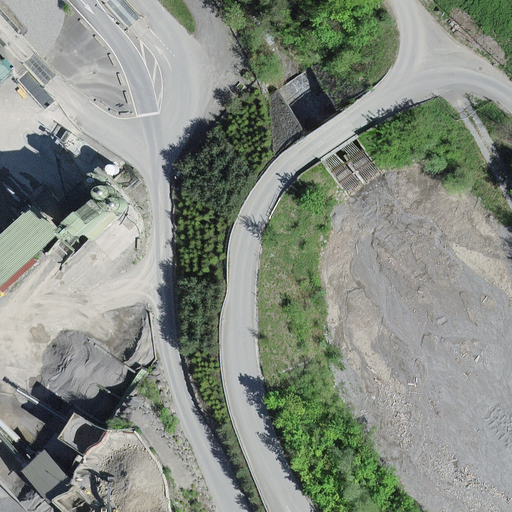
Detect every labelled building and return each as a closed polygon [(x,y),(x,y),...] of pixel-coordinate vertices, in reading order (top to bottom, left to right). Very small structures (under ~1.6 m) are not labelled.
[(340,105),(370,89),(346,44),(316,61),(340,105)] [(0,62),(0,86),(12,76),(0,62)] [(0,308),(85,231),(59,202),(0,255),(0,308)] [(69,437),(95,454),(112,428),(86,411),(69,437)] [(57,498),(80,475),(53,447),(29,470),(57,498)]
